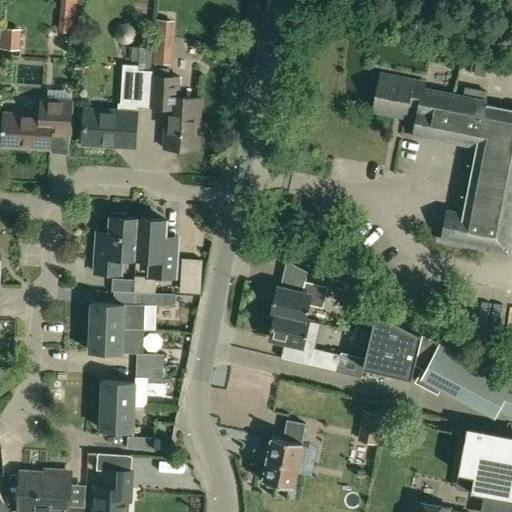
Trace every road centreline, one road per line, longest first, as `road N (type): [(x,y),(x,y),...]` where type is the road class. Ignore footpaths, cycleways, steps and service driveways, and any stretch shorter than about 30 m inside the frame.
road 1 (residential): [(224,511),(198,421),(236,197)]
road 2 (residential): [(29,408),(34,300),(48,283),(49,207)]
road 3 (residential): [(236,197),(280,0)]
road 4 (residential): [(49,207),(87,177),(236,197)]
